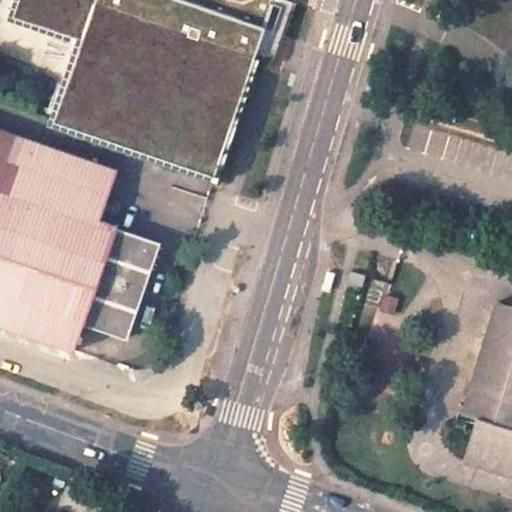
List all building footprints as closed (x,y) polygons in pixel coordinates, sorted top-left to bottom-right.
[(151,157),(195,172),(197,166),(215,172),(255,54),(264,57),(283,0),(20,0),(16,13),(83,36),(56,119),(54,124),(74,131),(79,116),(157,142),(151,157)] [(283,0),(264,57),(276,61),(296,0),(283,0)] [(74,131),(151,157),(157,142),(79,116),(74,131)] [(0,322),(76,349),(87,321),(128,335),(162,239),(117,223),(117,222),(102,217),(119,166),(0,125),(0,322)] [(213,178),(215,172),(197,166),(195,172),(213,178)] [(511,299),(498,295),(465,406),(477,410),(464,453),(511,467),(511,299)]
